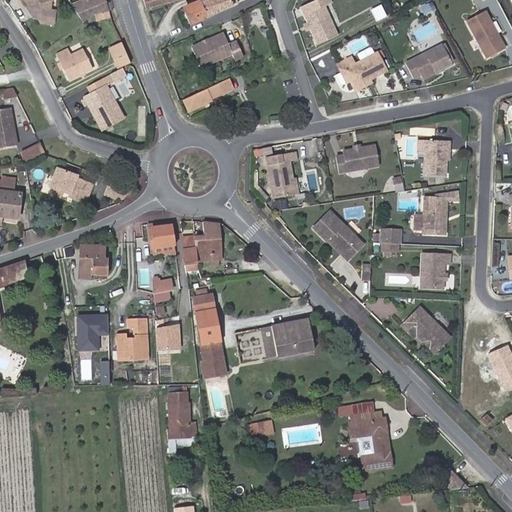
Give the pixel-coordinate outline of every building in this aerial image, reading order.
[(53,1),(55,0),(27,0),(31,6),(35,7),(34,15),(36,18),(41,19),(41,22),(50,24),(52,10),(53,1)] [(107,2),(86,9),(82,0),(72,5),(83,22),(95,13),(109,10),(107,2)] [(83,0),(82,0),(86,9),(107,2),(106,0),(83,0)] [(151,0),(143,0),(146,8),(154,6),(151,0)] [(203,0),(201,1),(208,16),(238,3),(237,0),(203,0)] [(329,1),(328,0),(311,0),(299,5),(316,42),(335,33),(322,4),(329,1)] [(183,9),(190,24),(208,16),(201,1),(183,9)] [(421,17),(432,11),(428,4),(416,10),(421,17)] [(111,17),(109,10),(95,13),(97,20),(111,17)] [(505,49),(484,12),(465,23),(486,59),(505,49)] [(230,45),(224,33),(192,46),(201,67),(233,53),(236,60),(244,56),(238,41),(230,45)] [(131,63),(122,43),(110,49),(120,69),(122,68),(131,63)] [(440,45),(404,63),(412,79),(418,76),(419,79),(432,72),(449,64),(440,45)] [(71,55),(68,48),(55,54),(69,80),(92,69),(83,49),(71,55)] [(351,56),(337,64),(341,71),(345,69),(350,79),(350,80),(354,87),(370,78),(386,70),(377,52),(354,64),(351,56)] [(449,64),(432,72),(434,76),(451,67),(449,64)] [(120,69),(109,75),(113,83),(126,76),(122,68),(120,69)] [(350,79),(345,69),(341,71),(336,74),(340,84),(350,79)] [(370,78),(354,87),(355,90),(371,82),(370,78)] [(199,92),(210,86),(208,81),(196,86),(199,92)] [(199,92),(189,97),(194,108),(211,101),(210,99),(222,93),(217,83),(210,86),(199,92)] [(123,119),(106,87),(85,97),(89,105),(93,103),(106,127),(123,119)] [(12,88),(2,90),(3,98),(16,96),(12,88)] [(189,111),(194,108),(189,97),(184,99),(189,111)] [(106,127),(93,103),(89,105),(102,129),(106,127)] [(0,148),(17,145),(10,108),(0,110),(0,148)] [(20,150),(38,142),(35,136),(17,144),(20,150)] [(427,154),(428,141),(420,141),(420,153),(427,154)] [(445,178),(447,162),(447,150),(450,150),(450,142),(428,141),(427,154),(426,176),(445,178)] [(24,165),(26,165),(46,154),(40,143),(21,152),(24,165)] [(339,173),(379,165),(376,145),(358,148),(358,151),(354,152),(354,149),(342,151),(343,155),(336,157),(339,173)] [(272,146),(254,149),(255,155),(273,153),(272,146)] [(275,199),(296,194),(293,179),(290,162),(298,160),(296,152),(281,155),(282,163),(269,166),(275,199)] [(282,163),(281,155),(267,157),(269,166),(282,163)] [(70,193),(69,195),(86,201),(92,184),(81,180),(78,182),(74,180),(75,178),(76,175),(56,168),(50,186),(70,193)] [(0,216),(4,217),(18,219),(22,194),(14,193),(15,185),(6,183),(4,192),(0,191),(0,216)] [(106,196),(119,200),(119,199),(122,190),(123,189),(109,184),(106,196)] [(122,190),(119,199),(123,200),(129,192),(122,190)] [(423,230),(423,234),(446,235),(447,222),(442,222),(442,216),(447,216),(448,198),(425,197),(424,216),(423,230)] [(363,242),(331,210),(314,226),(327,238),(333,232),(353,253),(363,242)] [(424,216),(415,215),(414,230),(423,230),(424,216)] [(214,260),(223,259),(220,223),(204,220),(203,222),(205,235),(195,236),(197,261),(214,260)] [(152,249),(153,249),(175,246),(172,221),(149,223),(152,249)] [(402,229),(382,228),(381,242),(383,242),(398,243),(401,243),(402,229)] [(353,253),(333,232),(327,238),(348,258),(353,253)] [(195,236),(182,237),(184,263),(197,261),(195,236)] [(383,251),(397,251),(398,243),(383,242),(383,251)] [(106,258),(106,246),(82,244),(80,274),(92,275),(108,275),(108,258),(106,258)] [(176,252),(175,246),(153,249),(154,255),(176,252)] [(57,264),(61,290),(63,289),(73,288),(70,269),(67,270),(65,251),(57,252),(58,264),(57,264)] [(444,263),(449,263),(450,254),(423,253),(422,287),(442,288),(443,280),(443,274),(444,263)] [(0,318),(0,317),(0,285),(27,276),(25,261),(0,269),(0,318)] [(370,278),(371,263),(363,263),(363,278),(370,278)] [(159,267),(149,267),(150,275),(160,274),(159,267)] [(139,268),(139,287),(148,287),(149,269),(139,268)] [(155,293),(174,289),(171,279),(160,281),(160,278),(152,280),(155,293)] [(73,288),(63,289),(68,321),(77,320),(73,288)] [(197,296),(212,293),(211,288),(196,290),(197,296)] [(212,293),(197,296),(194,297),(197,311),(215,308),(212,293)] [(450,335),(420,306),(402,324),(413,336),(416,333),(434,351),(450,335)] [(201,362),(205,378),(227,374),(215,308),(197,311),(204,346),(201,346),(204,361),(201,362)] [(117,333),(118,341),(124,341),(124,360),(148,359),(147,318),(127,319),(127,329),(134,328),(134,337),(127,337),(127,333),(117,333)] [(307,319),(272,326),(276,342),(278,356),(313,349),(307,319)] [(77,320),(68,321),(66,322),(68,336),(79,334),(77,320)] [(267,344),(276,342),(272,326),(264,327),(267,344)] [(258,328),(238,333),(245,362),(265,357),(258,328)] [(18,353),(14,360),(24,364),(27,357),(18,353)] [(173,372),(159,372),(159,384),(186,384),(186,366),(173,366),(173,372)] [(169,437),(170,451),(179,451),(179,447),(196,446),(196,437),(197,436),(196,422),(190,422),(190,404),(189,404),(188,392),(183,392),(169,392),(168,392),(170,429),(167,429),(168,437),(169,437)] [(353,415),(374,412),(373,401),(351,404),(353,415)] [(361,455),(364,471),(392,467),(388,441),(384,441),(383,434),(387,433),(385,417),(381,418),(380,411),(374,412),(353,415),(350,415),(352,422),(349,423),(351,438),(366,436),(369,454),(361,455)] [(493,421),(487,415),(482,421),(488,426),(493,421)] [(273,433),(271,421),(259,423),(261,435),(273,433)] [(451,489),(466,488),(448,469),(439,477),(451,489)] [(401,504),(413,503),(411,494),(400,496),(401,504)] [(360,508),(369,507),(368,499),(359,500),(360,508)]
